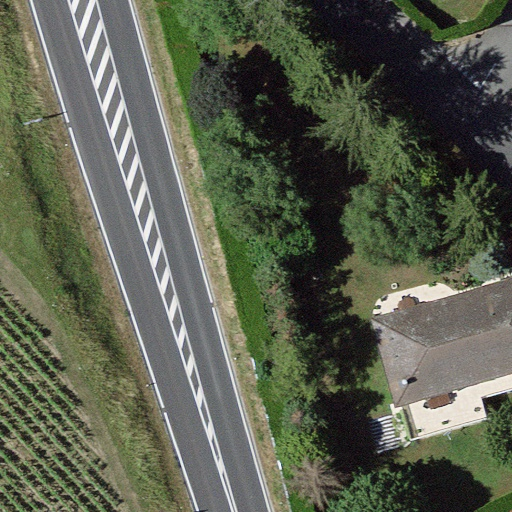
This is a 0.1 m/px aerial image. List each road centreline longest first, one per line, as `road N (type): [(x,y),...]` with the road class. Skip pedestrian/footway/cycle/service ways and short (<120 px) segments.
road 1 (secondary): [(233,511),(86,0)]
road 2 (unclassified): [(343,0),(462,114)]
